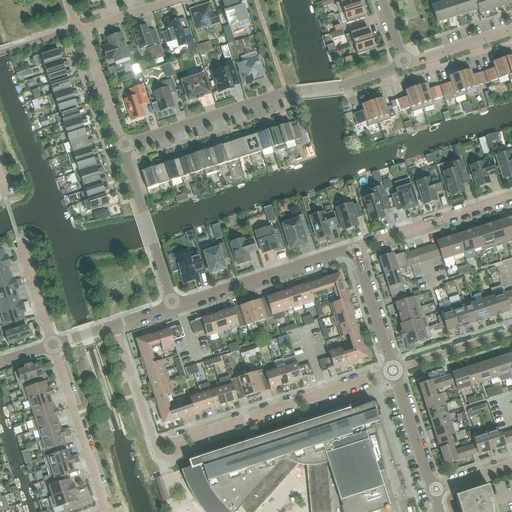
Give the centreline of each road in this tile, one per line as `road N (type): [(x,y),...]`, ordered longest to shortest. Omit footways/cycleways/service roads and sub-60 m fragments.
road 1 (residential): [(123,147),(406,65)]
road 2 (residential): [(392,372),(172,442)]
road 3 (residential): [(123,147),(78,28),(169,0)]
road 4 (residential): [(172,305),(353,247)]
road 5 (residential): [(105,508),(51,344)]
road 6 (residential): [(353,247),(511,195)]
road 7 (residential): [(172,305),(123,147)]
road 8 (residential): [(353,247),(392,372)]
road 9 (residential): [(392,372),(511,332)]
road 10 (residential): [(392,372),(432,489)]
